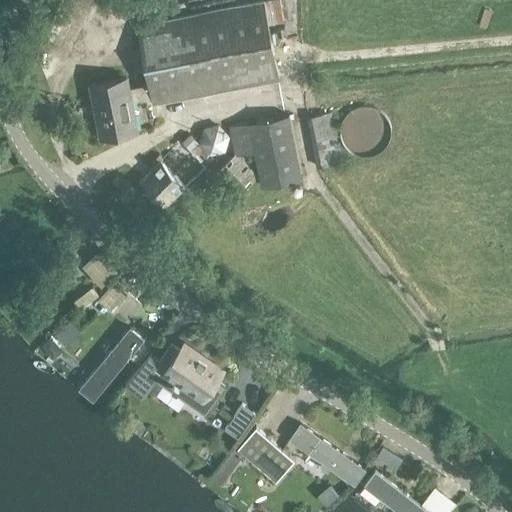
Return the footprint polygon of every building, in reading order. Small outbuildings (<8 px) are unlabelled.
[(154,103),(279,78),(268,24),(284,21),(280,0),(266,0),(138,25),(150,83),(129,88),(127,77),(91,84),(102,137),(136,130),(131,102),(153,97),(154,103)] [(318,164),(342,160),(333,113),(309,117),(318,164)] [(301,178),(289,114),(231,125),(237,154),(216,172),(237,195),(259,175),(261,186),(301,178)] [(220,122),(204,126),(199,141),(210,153),(226,149),(230,134),(220,122)] [(207,167),(201,161),(210,153),(199,141),(190,149),(180,139),(162,157),(159,153),(151,160),(154,164),(139,178),(166,206),(207,167)] [(86,265),(105,284),(121,267),(102,249),(86,265)] [(113,282),(98,298),(113,312),(128,296),(113,282)] [(81,310),(99,295),(92,286),(74,301),(81,310)] [(61,339),(77,324),(72,318),(55,333),(61,339)] [(52,336),(43,345),(55,357),(64,348),(52,336)] [(181,349),(172,343),(150,374),(157,379),(150,389),(198,423),(225,385),(216,379),(222,371),(184,345),(181,349)] [(246,404),(228,430),(242,439),(260,414),(246,404)] [(299,423),(288,437),(354,483),(363,468),(299,423)] [(257,426),(238,447),(278,482),(297,460),(257,426)] [(384,458),(392,445),(384,439),(375,453),(384,458)] [(228,452),(213,477),(225,484),(240,459),(228,452)] [(427,511),(374,473),(363,487),(389,501),(401,511),(427,511)] [(327,504),(339,493),(330,483),(318,494),(327,504)] [(462,511),(455,501),(434,484),(421,501),(434,511),(462,511)]
